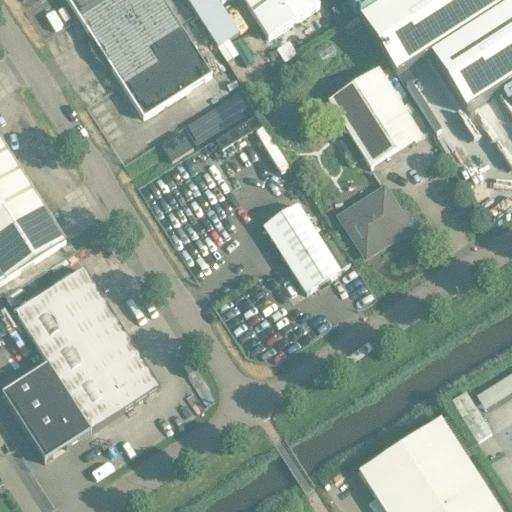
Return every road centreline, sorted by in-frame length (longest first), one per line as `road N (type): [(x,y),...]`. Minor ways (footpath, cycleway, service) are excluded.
road 1 (unclassified): [(250,407),(0,22)]
road 2 (unclassified): [(250,407),(511,242)]
road 3 (unclassified): [(87,511),(250,407)]
